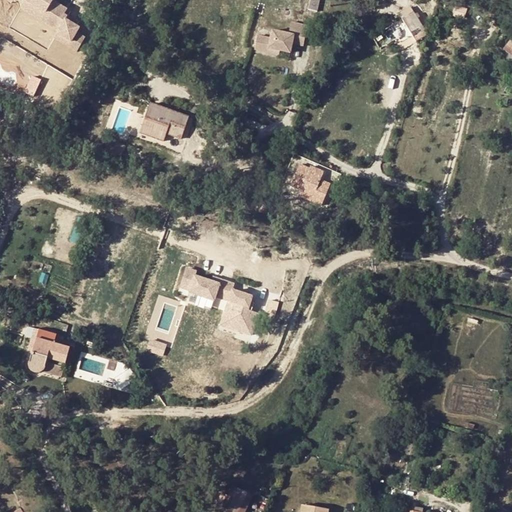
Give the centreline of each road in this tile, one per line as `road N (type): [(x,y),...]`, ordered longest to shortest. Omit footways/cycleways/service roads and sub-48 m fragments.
road 1 (track): [(69,511),(41,455),(52,423),(71,412),(240,407),(276,379),(323,274),(340,260),(382,250),(455,256)]
road 2 (residential): [(511,274),(460,261),(427,193),(353,172),(284,127)]
road 3 (residential): [(0,236),(10,201),(29,187),(165,233)]
